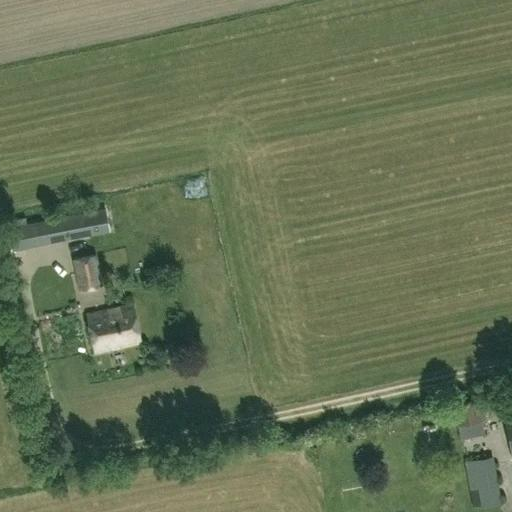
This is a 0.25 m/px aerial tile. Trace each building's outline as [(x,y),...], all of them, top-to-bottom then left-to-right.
[(109,230),(105,209),(60,218),(63,240),(109,230)] [(63,240),(60,218),(7,228),(11,251),(63,241),(63,240)] [(94,255),(73,259),(80,289),(100,285),(94,255)] [(94,352),(141,342),(133,305),(86,314),(94,352)] [(449,406),(454,425),(485,418),(481,399),(449,406)] [(492,458),(466,462),(474,509),(500,504),(492,458)]
